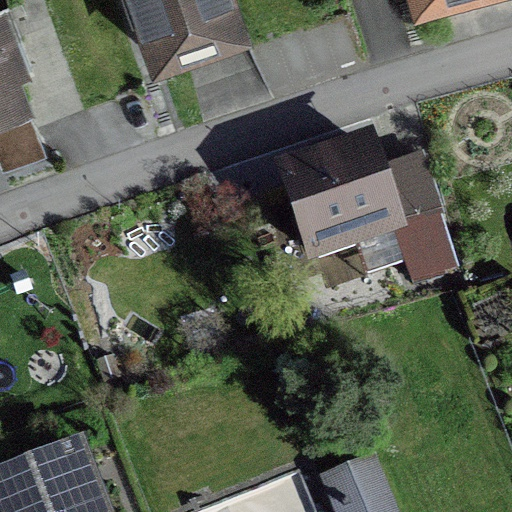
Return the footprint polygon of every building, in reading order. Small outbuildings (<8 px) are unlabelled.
[(255,42),(241,0),(136,0),(161,73),(255,42)] [(488,0),(417,0),(422,17),(488,0)] [(2,27),(0,28),(0,97),(27,86),(2,27)] [(388,175),(378,146),(287,177),(326,293),(410,265),(417,287),(449,277),(432,226),(445,221),(425,162),(388,175)] [(145,352),(111,363),(119,388),(153,377),(145,352)] [(0,485),(0,511),(109,511),(87,452),(0,485)] [(393,511),(376,469),(324,489),(333,511),(393,511)]
